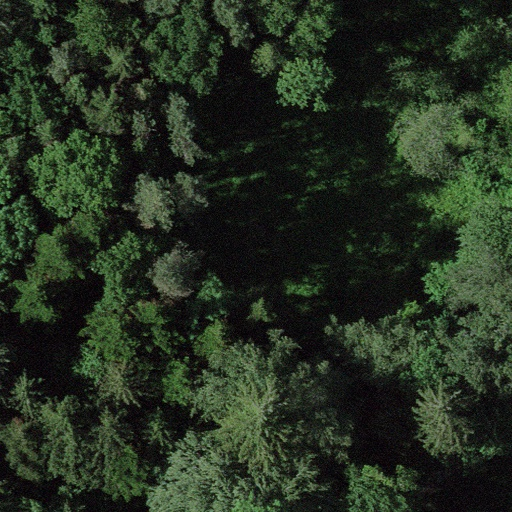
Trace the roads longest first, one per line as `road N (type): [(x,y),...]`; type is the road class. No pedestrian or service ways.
road 1 (track): [(363,0),(511,119)]
road 2 (track): [(347,511),(511,419)]
